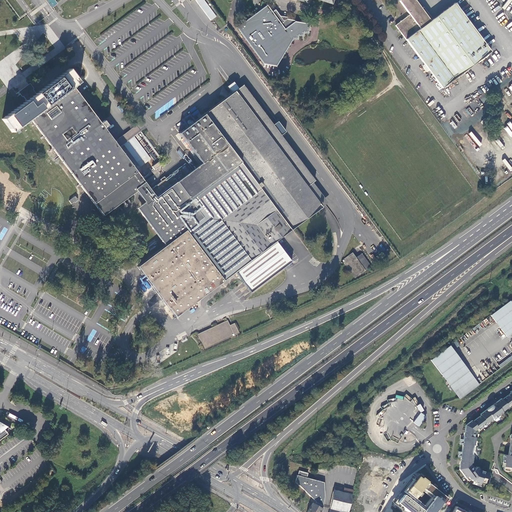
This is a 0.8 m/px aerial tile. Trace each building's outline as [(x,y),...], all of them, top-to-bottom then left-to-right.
[(54,0),(46,0),(46,1),(52,9),(58,4),(54,0)] [(203,0),(195,0),(211,20),(216,16),(203,0)] [(395,27),(440,89),(489,53),(453,5),(432,20),(422,8),(420,9),(412,0),(399,0),(397,2),(408,16),(395,27)] [(307,33),(310,24),(295,22),(295,20),(286,19),(283,21),(275,10),(271,12),(266,5),(239,26),(243,32),(242,33),(265,65),(276,67),(293,40),(297,40),(298,37),(303,37),(304,32),(307,33)] [(155,197),(118,148),(114,142),(102,126),(106,124),(103,120),(100,123),(72,87),(78,82),(69,69),(35,94),(32,89),(29,84),(23,88),(18,92),(21,97),(22,96),(26,101),(2,119),(11,132),(30,119),(103,216),(136,191),(144,202),(137,208),(165,246),(137,266),(175,317),(235,272),(251,292),(291,261),(276,241),(327,203),(312,182),(314,180),(297,157),(243,85),(241,87),(239,88),(234,82),(227,87),(232,93),(178,133),(200,163),(155,197)] [(114,142),(118,148),(123,144),(140,167),(150,159),(133,137),(141,131),(137,125),(114,142)] [(69,201),(72,204),(78,200),(75,196),(69,201)] [(353,253),(342,261),(355,278),(371,266),(362,254),(357,258),(353,253)] [(511,303),(510,301),(490,315),(507,337),(508,337),(511,333),(511,303)] [(227,320),(198,334),(205,349),(239,333),(234,323),(230,325),(227,320)] [(450,345),(430,360),(460,399),(479,385),(450,345)] [(511,355),(499,366),(501,369),(511,359),(511,355)] [(511,391),(510,392),(511,393),(510,394),(503,399),(502,398),(481,414),(482,415),(473,422),(473,421),(466,425),(464,436),(464,440),(461,439),(460,445),(463,446),(462,452),(459,452),(458,457),(461,458),(460,470),(468,481),(468,482),(471,480),(472,482),(475,483),(475,484),(480,486),(481,483),(485,484),(489,474),(480,471),(477,468),(474,470),(470,464),(470,460),(472,460),(473,455),(471,455),(473,447),(474,447),(476,438),(474,438),(475,431),(488,421),(489,423),(493,420),(493,421),(503,414),(503,413),(506,410),(505,409),(511,403),(511,391)] [(377,414),(381,419),(392,412),(388,407),(377,414)] [(416,420),(413,423),(419,427),(426,417),(420,413),(418,417),(419,417),(416,420)] [(511,434),(510,436),(510,439),(507,455),(503,455),(502,463),(504,463),(502,471),(508,472),(509,468),(511,468),(511,434)] [(442,506),(448,499),(416,473),(412,479),(413,480),(403,493),(402,494),(400,493),(392,503),(401,510),(403,508),(407,511),(433,511),(439,504),(442,506)] [(324,482),(297,475),(295,482),(316,502),(323,506),(325,498),(324,482)] [(343,492),(334,490),(328,511),(347,511),(352,494),(343,492)] [(312,503),(306,511),(319,511),(321,508),(322,509),(323,506),(316,502),(314,504),(312,503)]
